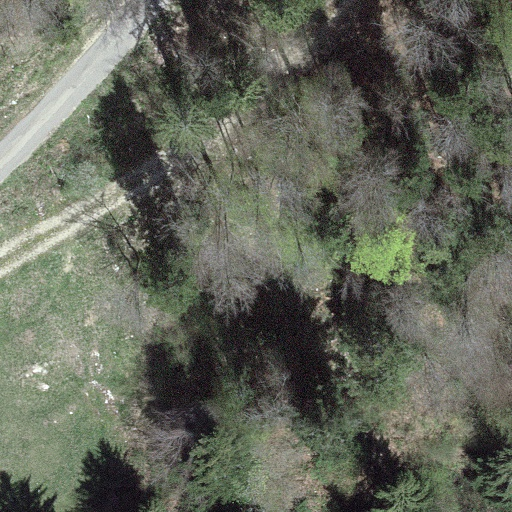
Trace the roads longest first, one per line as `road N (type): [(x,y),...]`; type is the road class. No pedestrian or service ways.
road 1 (track): [(329,0),(257,84),(0,269)]
road 2 (unclassified): [(146,0),(0,164)]
